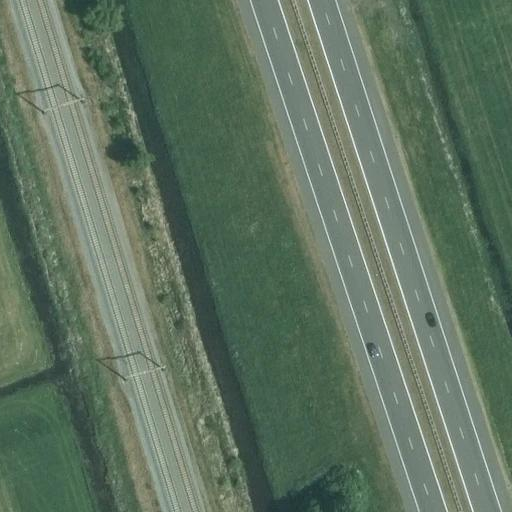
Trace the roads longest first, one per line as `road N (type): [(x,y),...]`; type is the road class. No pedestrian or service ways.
road 1 (motorway): [(263,0),(431,511)]
road 2 (motorway): [(486,511),(320,0)]
